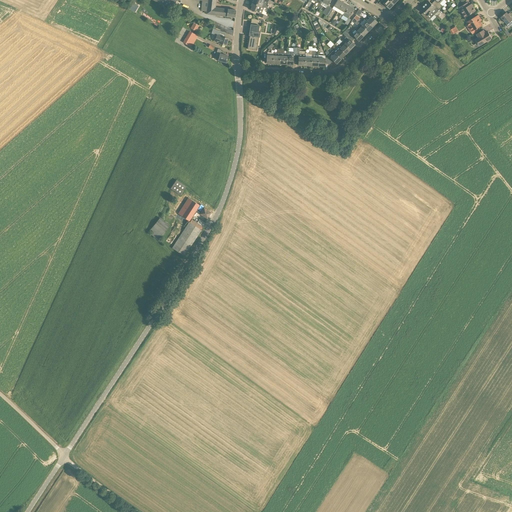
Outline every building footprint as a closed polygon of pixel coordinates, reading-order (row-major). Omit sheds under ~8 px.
[(153,0),(173,9),(176,0),(153,0)] [(195,0),(202,1),(201,11),(206,11),(207,0),(195,0)] [(215,0),(207,0),(206,11),(206,14),(235,18),(236,10),(215,7),(215,0)] [(253,0),(252,3),(260,6),(261,7),(265,9),(268,3),(263,1),(264,0),(263,0),(253,0)] [(323,0),(322,2),(321,5),(319,8),(321,9),(323,6),(326,8),(322,13),(325,15),(330,7),(327,6),(328,5),(330,0),(323,0)] [(337,0),(334,6),(339,10),(343,3),(339,0),(337,0)] [(394,4),(390,0),(387,0),(384,3),(381,0),(379,3),(384,8),(386,6),(390,9),(394,5),(394,4)] [(435,0),(434,2),(441,9),(443,6),(440,3),(443,0),(435,0)] [(424,5),(431,12),(435,8),(438,11),(441,9),(434,2),(432,4),(429,1),(427,3),(426,3),(424,5)] [(251,10),(258,13),(261,7),(260,6),(252,3),(253,3),(251,10)] [(339,10),(344,13),(345,13),(349,6),(343,3),(339,10)] [(459,8),(465,17),(475,11),(471,4),(469,6),(467,3),(459,8)] [(434,15),(431,12),(424,5),(422,7),(422,8),(421,10),(423,13),(421,15),(428,21),(434,15)] [(354,9),(349,6),(345,13),(343,16),(347,19),(344,24),(347,25),(350,20),(348,18),(349,16),(350,16),(354,9)] [(507,24),(506,25),(509,27),(511,24),(511,14),(510,12),(508,14),(506,12),(501,17),(507,24)] [(365,20),(372,27),(373,27),(373,26),(377,22),(369,15),(365,20)] [(478,15),(467,22),(473,31),(477,29),(482,25),(478,19),(480,19),(478,15)] [(357,21),(368,31),(372,27),(365,20),(364,19),(362,22),(359,19),(357,21)] [(355,28),(363,36),(368,31),(357,21),(354,23),(357,26),(355,28)] [(196,31),(199,26),(193,23),(193,24),(190,28),(195,31),(196,31)] [(259,37),(260,33),(255,32),(256,28),(250,27),(250,31),(249,36),(250,36),(249,44),(257,46),(258,37),(259,37)] [(363,37),(363,36),(355,28),(351,33),(346,29),(344,31),(349,36),(351,34),(358,41),(363,37)] [(483,30),(476,34),(478,38),(475,39),(480,46),(487,42),(488,42),(490,41),(490,39),(492,39),(488,32),(485,33),(483,30)] [(183,43),(187,45),(193,37),(194,34),(189,31),(188,34),(183,43)] [(342,42),(344,44),(350,50),(350,49),(351,50),(350,49),(355,45),(347,38),(349,36),(344,31),(342,34),(345,37),(341,41),(342,42)] [(214,42),(219,43),(226,45),(228,39),(219,36),(217,35),(216,36),(214,42)] [(335,44),(340,49),(345,54),(350,50),(344,44),(342,42),(339,45),(336,42),(335,44)] [(335,50),(333,51),(341,59),(345,54),(340,49),(338,47),(335,44),(333,46),(333,47),(335,49),(335,50)] [(287,53),(286,64),(286,65),(287,65),(287,64),(293,65),(293,54),(296,54),(296,48),(293,48),(293,52),(287,52),(287,53)] [(296,48),(296,54),(299,54),(298,65),(304,65),(304,66),(304,65),(305,65),(305,54),(299,54),(299,48),(296,48)] [(228,56),(220,54),(221,50),(217,50),(215,60),(219,61),(226,63),(228,56)] [(341,59),(333,51),(329,56),(327,58),(330,64),(333,61),(336,64),(340,59),(341,60),(341,59)] [(330,64),(327,58),(325,58),(325,55),(318,55),(318,66),(318,67),(318,66),(324,67),(325,64),(330,64)] [(186,187),(176,180),(170,188),(180,195),(186,187)] [(186,227),(186,228),(173,249),(184,256),(201,230),(205,223),(199,220),(197,223),(190,219),(197,209),(201,212),(201,214),(207,218),(211,213),(189,198),(184,207),(184,206),(181,211),(179,214),(189,220),(187,222),(184,226),(186,227)] [(170,226),(168,224),(160,218),(148,232),(158,240),(168,228),(170,226)]
